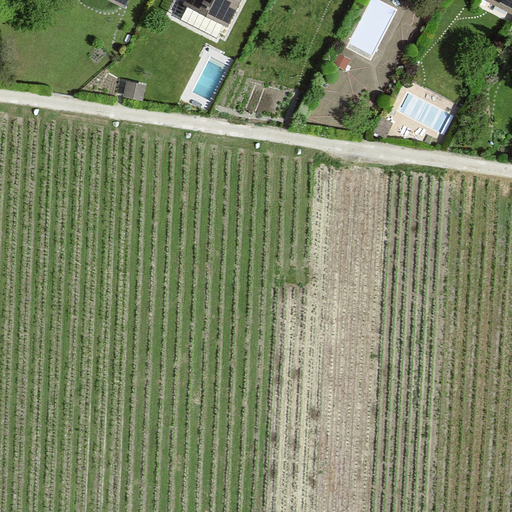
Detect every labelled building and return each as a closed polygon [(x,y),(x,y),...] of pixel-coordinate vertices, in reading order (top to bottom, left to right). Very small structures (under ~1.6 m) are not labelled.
[(186,0),(224,20),(234,0),(186,0)] [(511,0),(492,0),(511,9),(511,0)] [(350,58),(338,53),(333,62),(345,68),(350,58)] [(127,82),(125,95),(142,97),(144,85),(127,82)] [(382,117),(375,131),(386,136),(392,122),(382,117)]
